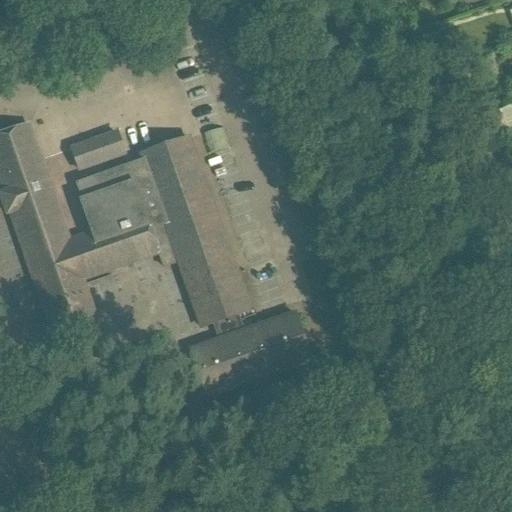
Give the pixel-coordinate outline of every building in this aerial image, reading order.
[(444,74),(433,48),(414,57),(426,82),(444,74)] [(422,132),(414,112),(398,118),(405,138),(422,132)] [(68,243),(28,128),(30,127),(29,126),(0,136),(0,180),(5,194),(1,195),(8,215),(11,214),(52,329),(50,330),(51,331),(95,315),(95,314),(93,315),(82,281),(157,254),(158,256),(159,255),(164,268),(179,263),(201,327),(200,328),(201,329),(214,324),(220,341),(192,351),(192,350),(190,350),(208,400),(209,399),(208,398),(310,363),(310,364),(311,364),(294,314),(293,314),(294,316),(242,333),(237,316),(250,312),(250,311),(249,311),(234,269),(189,141),(190,140),(190,139),(141,157),(141,158),(142,157),(143,161),(76,185),(82,201),(80,202),(92,235),(68,243)] [(72,150),(79,171),(124,155),(117,134),(72,150)] [(511,355),(511,347),(503,322),(487,327),(498,360),(511,355)] [(0,511),(4,511),(30,490),(0,457),(0,511)]
